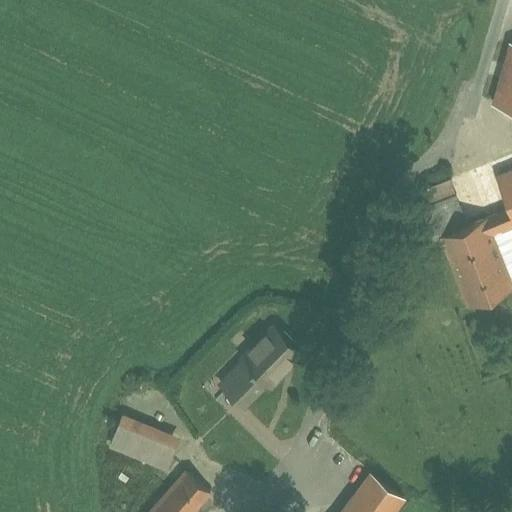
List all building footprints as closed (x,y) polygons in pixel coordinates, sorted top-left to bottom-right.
[(511,28),(511,29),(495,91),(511,95),(511,28)] [(511,170),(497,177),(509,208),(511,215),(511,170)] [(469,224),(451,179),(426,189),(432,202),(422,206),(434,237),(443,234),(469,224)] [(511,222),(511,215),(509,208),(469,224),(443,234),(470,302),(511,285),(511,223),(511,222)] [(301,349),(276,325),(219,382),(244,406),(267,383),(271,387),(285,373),(281,369),(301,349)] [(127,400),(113,434),(171,457),(185,422),(127,400)] [(387,511),(409,483),(372,456),(330,511),(387,511)] [(157,492),(139,511),(189,511),(216,483),(188,458),(157,492)]
